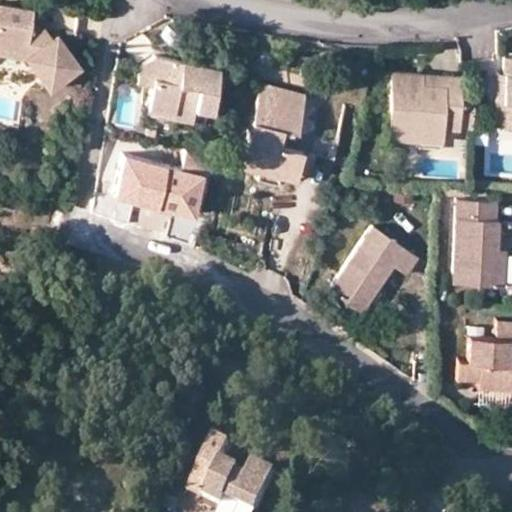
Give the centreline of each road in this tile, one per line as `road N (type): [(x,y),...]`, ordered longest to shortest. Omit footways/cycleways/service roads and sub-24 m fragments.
road 1 (residential): [(79,224),(276,309),(511,466)]
road 2 (residential): [(184,0),(356,24),(511,11)]
